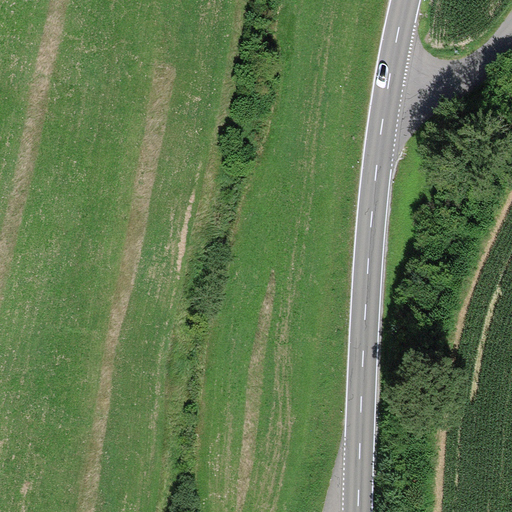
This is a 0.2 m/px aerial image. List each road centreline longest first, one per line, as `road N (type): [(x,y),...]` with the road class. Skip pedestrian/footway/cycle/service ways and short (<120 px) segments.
road 1 (secondary): [(359,511),(370,255),(387,90)]
road 2 (residential): [(387,90),(458,79),(489,63),(511,35)]
